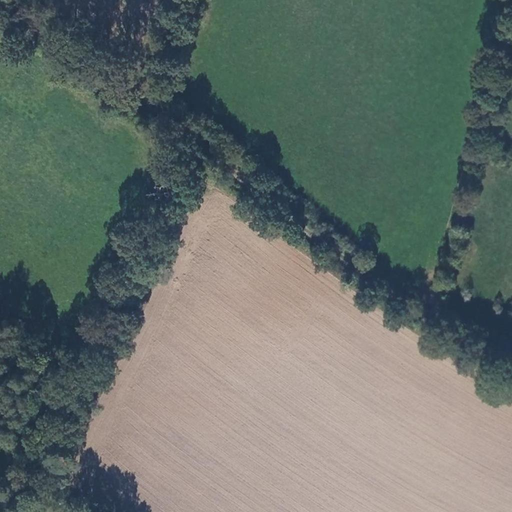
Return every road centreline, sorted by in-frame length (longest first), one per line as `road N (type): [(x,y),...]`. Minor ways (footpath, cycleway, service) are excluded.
road 1 (track): [(192,147),(148,258),(34,469),(1,511)]
road 2 (track): [(511,373),(404,306),(192,147)]
road 3 (track): [(192,147),(0,3)]
